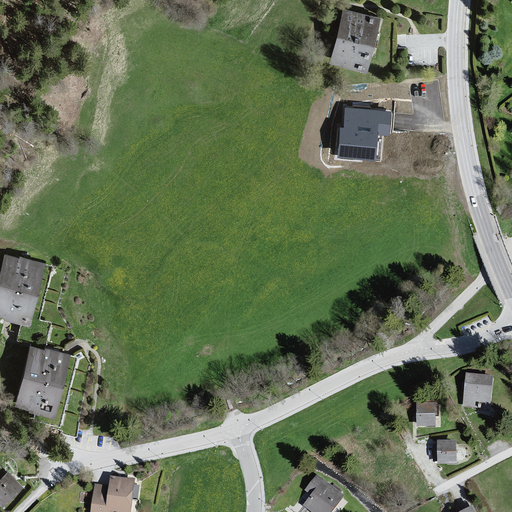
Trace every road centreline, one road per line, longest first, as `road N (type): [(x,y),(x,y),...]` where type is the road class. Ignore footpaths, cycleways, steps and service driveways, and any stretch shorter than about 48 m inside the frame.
road 1 (tertiary): [(459,0),(459,124),(511,296)]
road 2 (residential): [(238,433),(62,475),(19,511)]
road 3 (residential): [(405,352),(238,433)]
road 4 (residential): [(511,246),(405,352)]
